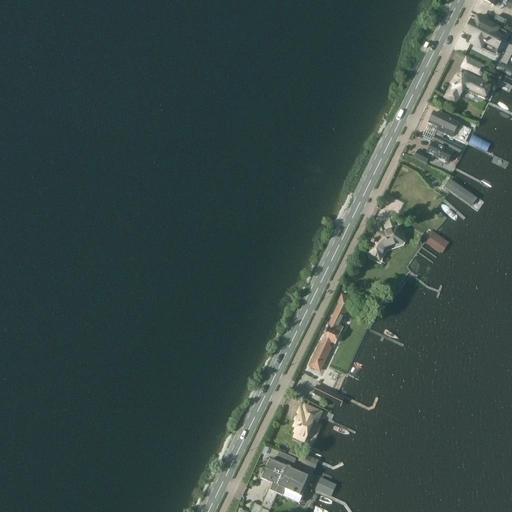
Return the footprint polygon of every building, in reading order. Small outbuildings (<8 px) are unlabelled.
[(504,27),(507,21),(497,15),(494,21),(504,27)] [(472,22),(466,33),(474,37),(470,44),(481,49),(485,42),(496,48),(501,37),(496,34),(498,29),(477,18),(474,23),(472,22)] [(481,76),(485,66),(467,58),(463,67),(481,76)] [(501,80),(504,74),(493,69),(489,67),(486,72),(501,80)] [(464,76),(459,73),(453,85),(456,86),(454,90),(453,89),(448,98),(458,103),(465,90),(485,99),(491,87),(465,74),(464,76)] [(433,113),(429,123),(438,127),(437,130),(433,136),(435,137),(434,141),(460,154),(462,148),(442,138),(444,135),(451,138),(457,123),(450,120),(450,119),(451,118),(453,119),(455,115),(446,110),(444,114),(441,113),(440,116),(433,113)] [(433,143),(427,153),(447,163),(453,153),(433,143)] [(427,164),(430,157),(418,151),(414,158),(427,164)] [(437,170),(433,167),(428,173),(442,184),(447,178),(437,169),(437,170)] [(411,218),(413,216),(409,211),(423,199),(415,189),(420,185),(410,174),(394,188),(404,198),(399,203),(403,208),(399,212),(411,218)] [(478,200),(452,179),(446,187),(472,209),(478,200)] [(404,243),(399,227),(379,233),(376,241),(373,239),(371,243),(373,245),(369,253),(382,260),(388,249),(404,243)] [(353,292),(355,286),(345,281),(342,287),(353,292)] [(313,360),(310,368),(319,372),(322,364),(331,346),(329,345),(331,341),(335,343),(342,328),(338,326),(347,308),(349,309),(353,299),(343,295),(342,296),(339,302),(339,303),(340,303),(313,360)] [(339,396),(336,395),(317,385),(314,393),(313,394),(333,404),(335,405),(336,403),(339,396)] [(321,412),(305,405),(304,409),(302,408),(296,421),(295,424),(297,424),(295,429),(297,430),(295,436),(305,441),(314,421),(317,422),(321,412)] [(319,460),(306,454),(291,448),(288,455),(299,459),(298,460),(298,462),(315,469),(319,460)] [(268,490),(261,506),(270,510),(277,494),(299,504),(303,495),(300,493),(308,476),(300,473),(302,468),(294,464),(296,460),(279,452),(275,462),(272,460),(270,459),(262,479),(272,483),(273,484),(272,487),(270,491),(268,490)] [(332,495),(337,483),(321,476),(316,488),(332,495)]
